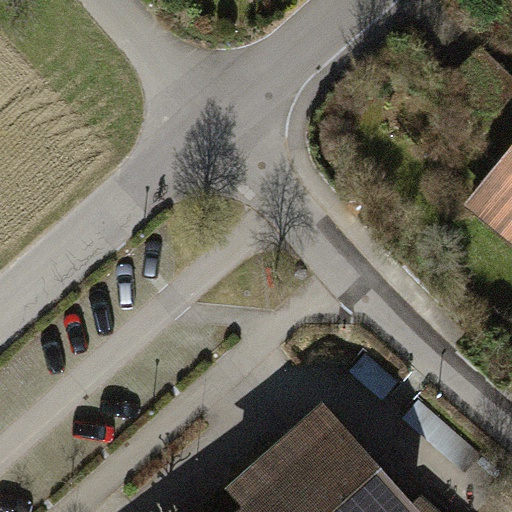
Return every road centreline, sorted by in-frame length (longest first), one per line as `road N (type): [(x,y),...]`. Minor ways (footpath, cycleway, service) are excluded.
road 1 (residential): [(511,423),(349,273),(220,121)]
road 2 (residential): [(0,320),(220,121)]
road 3 (residential): [(220,121),(369,0)]
road 4 (residential): [(220,121),(107,0)]
